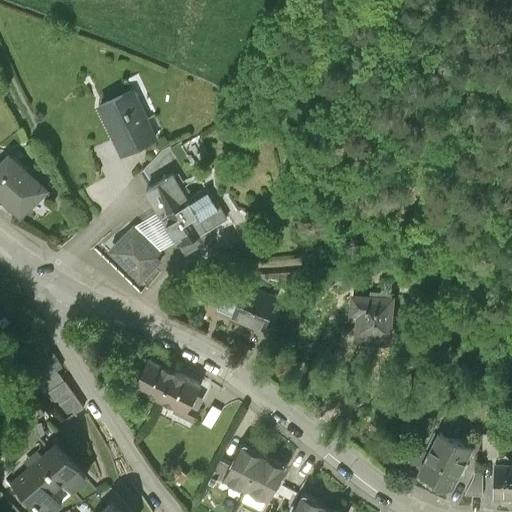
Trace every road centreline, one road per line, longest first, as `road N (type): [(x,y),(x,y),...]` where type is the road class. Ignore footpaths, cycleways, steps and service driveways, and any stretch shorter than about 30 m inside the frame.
road 1 (residential): [(60,295),(194,353),(240,382),(393,511)]
road 2 (residential): [(60,295),(49,337),(158,511)]
